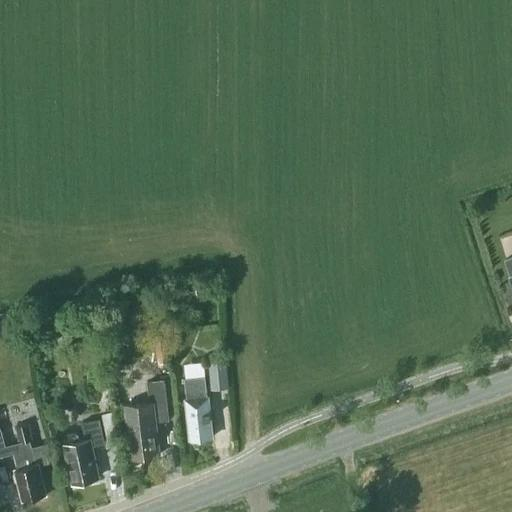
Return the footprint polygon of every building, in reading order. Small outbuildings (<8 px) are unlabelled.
[(193,301),(192,294),(197,293),(196,282),(178,284),(180,303),(193,301)] [(62,326),(60,309),(43,311),(45,328),(62,326)] [(171,373),(167,338),(156,340),(160,374),(171,373)] [(230,387),(227,357),(208,358),(211,388),(230,387)] [(206,376),(189,377),(184,378),(190,438),(213,436),(210,397),(208,397),(206,376)] [(149,382),(151,402),(125,405),(131,456),(161,453),(157,420),(168,419),(164,380),(149,382)] [(63,438),(64,444),(72,483),(99,477),(93,446),(104,443),(99,419),(83,423),(86,439),(80,440),(79,433),(75,431),(65,433),(63,438)] [(0,454),(15,451),(19,466),(16,467),(23,500),(47,494),(39,463),(49,461),(45,444),(33,447),(31,439),(33,438),(29,421),(15,425),(19,441),(6,444),(2,428),(0,428),(0,454)]
